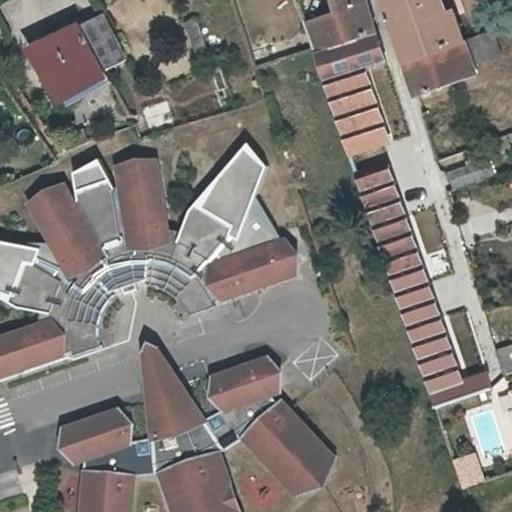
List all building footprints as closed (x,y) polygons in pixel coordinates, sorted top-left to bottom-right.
[(312,47),(434,405),(491,387),(491,386),(420,165),(365,0),(332,0),(336,8),(303,19),(312,47)] [(384,0),(416,92),(475,72),(453,8),(447,10),(443,0),(384,0)] [(103,10),(78,21),(106,77),(117,67),(127,57),(103,10)] [(21,48),(56,103),(106,77),(78,21),(21,48)] [(498,32),(481,37),(487,60),(504,55),(498,32)] [(172,101),(144,109),(151,136),(179,129),(172,101)] [(487,158),(444,173),(449,184),(490,170),(487,158)] [(115,294),(98,275),(101,272),(105,269),(109,267),(114,264),(119,262),(124,260),(129,259),(134,258),(139,257),(144,257),(148,257),(147,283),(150,283),(154,284),(157,285),(160,286),(163,287),(166,288),(169,290),(172,291),(175,293),(177,296),(179,298),(182,300),(184,303),(186,306),(187,309),(189,312),(190,315),(216,306),(214,302),(264,285),(265,279),(291,270),(292,257),(298,255),(285,241),(225,260),(216,250),(232,232),(234,227),(196,204),(192,209),(183,231),(168,226),(158,161),(138,161),(139,165),(127,170),(129,184),(116,186),(113,180),(80,192),(81,198),(70,206),(62,192),(51,196),(48,192),(32,204),(61,256),(64,262),(55,275),(35,263),(28,262),(12,303),(18,306),(41,311),(39,324),(0,338),(0,377),(73,350),(76,356),(100,346),(99,343),(99,340),(98,337),(98,334),(98,330),(98,327),(98,324),(99,320),(100,317),(101,314),(102,311),(103,308),(105,305),(107,303),(109,300),(111,297),(114,295),(115,294)] [(101,272),(98,275),(115,294),(116,293),(119,291),(122,289),(125,288),(128,287),(131,285),(134,285),(137,284),(141,283),(144,283),(147,283),(148,257),(144,257),(139,257),(134,258),(129,259),(124,260),(119,262),(114,264),(109,267),(105,269),(101,272)] [(146,405),(187,392),(166,360),(157,346),(146,341),(140,353),(142,368),(146,405)] [(124,407),(60,429),(58,449),(75,464),(85,462),(83,470),(77,511),(131,511),(134,475),(135,465),(155,462),(157,473),(169,511),(242,511),(221,453),(224,449),(219,440),(236,429),(242,439),(296,496),(327,485),(336,459),(282,400),(282,370),(267,357),(217,375),(216,395),(228,408),(207,420),(187,392),(146,405),(149,438),(128,443),(130,425),(124,407)] [(478,452),(454,460),(464,491),(487,483),(478,452)]
